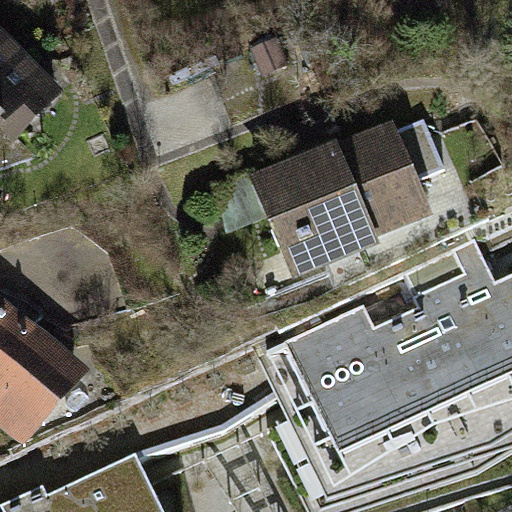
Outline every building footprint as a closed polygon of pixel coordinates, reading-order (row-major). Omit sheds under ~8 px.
[(0,165),(27,156),(11,140),(55,95),(0,41),(0,165)] [(420,124),(393,135),(409,174),(436,163),(420,124)] [(393,135),(257,190),(269,219),(294,281),(375,248),(371,239),(426,216),(409,174),(393,135)] [(269,219),(257,190),(253,178),(216,193),(226,234),(269,219)] [(364,311),(287,346),(314,404),(268,425),(294,482),(340,460),(355,492),(511,419),(511,279),(496,286),(475,241),(453,252),(465,278),(415,301),(420,312),(374,334),(364,311)] [(0,406),(29,430),(37,421),(77,375),(0,308),(0,406)] [(29,430),(0,406),(0,427),(26,450),(44,426),(37,421),(29,430)] [(511,452),(511,419),(355,492),(340,460),(294,482),(308,511),(359,511),(478,473),(511,452)] [(161,511),(135,456),(47,498),(44,487),(2,506),(4,511),(161,511)]
